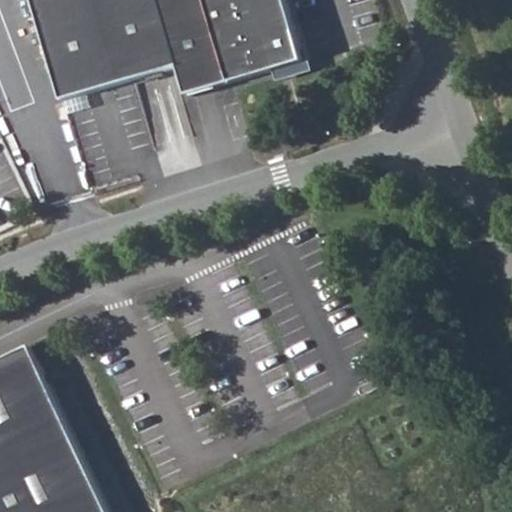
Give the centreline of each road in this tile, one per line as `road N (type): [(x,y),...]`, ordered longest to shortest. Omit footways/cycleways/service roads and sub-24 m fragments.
road 1 (unclassified): [(0,272),(460,121)]
road 2 (unclassified): [(460,121),(511,258)]
road 3 (unclassified): [(417,0),(460,121)]
